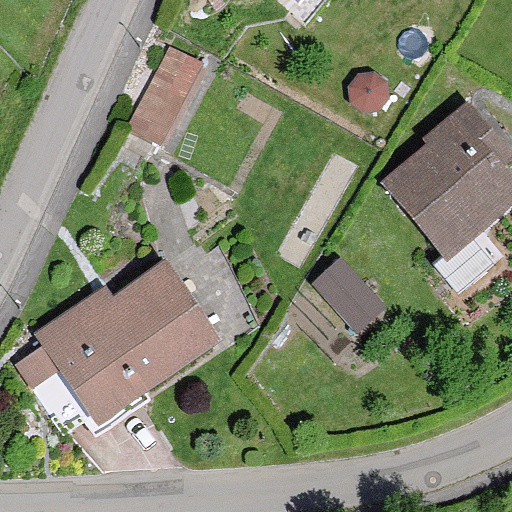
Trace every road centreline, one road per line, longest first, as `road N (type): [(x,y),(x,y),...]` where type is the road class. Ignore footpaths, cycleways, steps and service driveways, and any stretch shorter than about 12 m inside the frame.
road 1 (residential): [(70,511),(315,504),(511,450)]
road 2 (residential): [(102,0),(0,222)]
